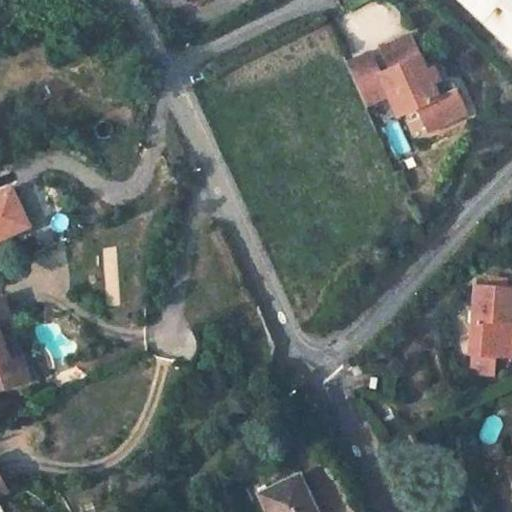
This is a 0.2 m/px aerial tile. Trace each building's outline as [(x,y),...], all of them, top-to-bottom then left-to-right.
[(511,0),(463,0),(511,46),(511,0)] [(372,62),(347,73),(359,98),(375,91),(379,99),(388,118),(407,110),(418,134),(456,117),(444,92),(434,96),(428,83),(435,80),(430,67),(423,71),(407,36),(387,45),(391,53),(382,57),(388,69),(377,74),(372,62)] [(378,49),(382,57),(391,53),(387,45),(378,49)] [(368,54),(344,65),(347,73),(372,62),(368,54)] [(375,91),(359,98),(363,107),(379,99),(375,91)] [(11,187),(0,192),(0,239),(30,225),(11,187)] [(511,282),(474,280),(470,358),(508,359),(510,320),(511,282)] [(0,383),(3,378),(22,373),(14,345),(8,347),(2,319),(13,316),(8,296),(0,297),(0,383)] [(22,373),(3,378),(0,383),(0,390),(31,382),(20,343),(14,345),(22,373)] [(259,494),(268,511),(315,511),(298,476),(259,494)]
